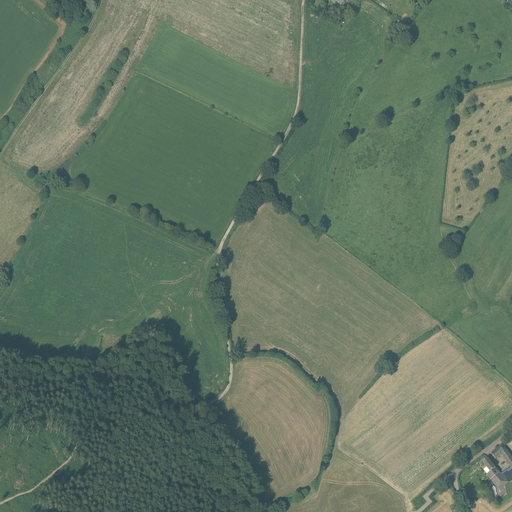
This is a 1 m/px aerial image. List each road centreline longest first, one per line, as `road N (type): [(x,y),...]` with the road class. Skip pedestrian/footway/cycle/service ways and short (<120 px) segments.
road 1 (track): [(203,406),(225,390),(231,368),(214,297),(219,247),(294,115),(304,0)]
road 2 (track): [(203,406),(254,472),(264,511)]
road 3 (unclassified): [(511,437),(418,511)]
